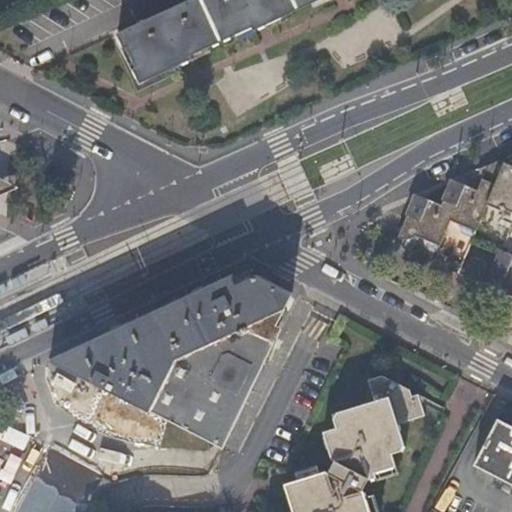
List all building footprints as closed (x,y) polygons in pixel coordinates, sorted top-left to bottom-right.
[(186,0),(117,32),(124,46),(127,45),(137,65),(133,66),(140,81),(192,58),(190,55),(252,26),(253,29),(257,27),(314,0),(186,0)] [(511,155),(507,158),(500,174),(486,168),(475,194),(451,184),(439,210),(414,199),(395,242),(402,245),(408,242),(410,238),(420,243),(419,245),(421,253),(433,259),(443,237),(441,233),(446,230),(447,228),(455,231),(455,233),(460,239),(470,244),(468,248),(497,260),(481,296),(489,299),(496,297),(497,295),(503,297),(502,300),(506,306),(511,309),(511,155)] [(0,193),(16,186),(0,176),(0,193)] [(50,359),(222,448),(278,338),(272,334),(292,293),(256,275),(243,281),(233,274),(50,359)] [(371,511),(365,490),(362,489),(369,476),(371,477),(377,476),(376,471),(397,464),(393,451),(406,447),(399,421),(426,414),(420,392),(413,395),(410,388),(384,373),(369,378),(375,399),(334,413),(338,426),(324,430),(332,457),(335,458),(328,471),(326,470),(285,482),(294,511),(371,511)] [(475,461),(511,480),(511,423),(498,417),(475,461)]
